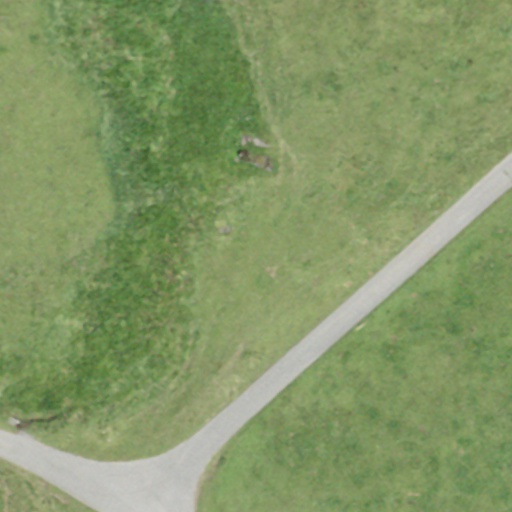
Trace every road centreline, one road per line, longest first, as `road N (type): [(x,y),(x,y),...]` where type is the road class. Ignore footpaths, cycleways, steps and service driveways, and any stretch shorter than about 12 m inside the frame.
road 1 (unclassified): [(153,508),(511,177)]
road 2 (unclassified): [(0,449),(153,508)]
